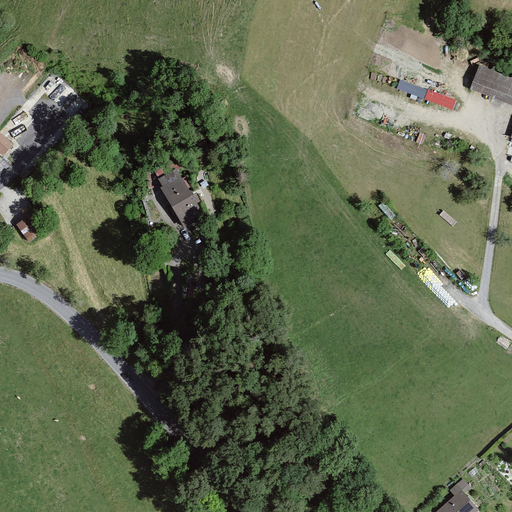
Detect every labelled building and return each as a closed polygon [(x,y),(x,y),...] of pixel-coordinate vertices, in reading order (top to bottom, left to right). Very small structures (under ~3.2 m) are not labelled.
[(511,77),(481,65),(472,87),(511,103),(511,77)] [(400,80),(397,90),(454,108),(457,98),(400,80)] [(0,137),(0,153),(5,158),(15,147),(2,135),(0,137)] [(154,170),(183,227),(205,216),(176,159),(154,170)] [(17,226),(30,244),(43,234),(30,217),(17,226)] [(455,496),(437,511),(436,511),(475,511),(478,510),(464,493),(470,487),(463,480),(451,491),(455,496)]
